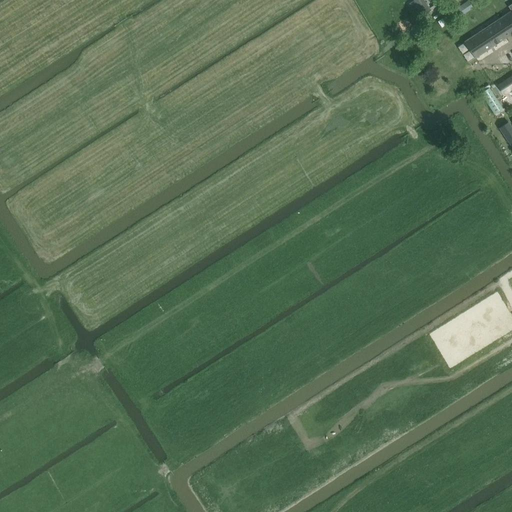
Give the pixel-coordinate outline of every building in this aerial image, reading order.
[(431,10),(423,0),(413,0),(424,15),(431,10)] [(468,1),(454,11),(459,18),(473,8),(468,1)] [(511,3),(507,6),(511,12),(495,22),(505,38),(511,33),(511,3)] [(449,15),(442,19),(446,25),(453,21),(449,15)] [(468,63),(505,38),(495,22),(457,47),(468,63)] [(489,88),(481,94),(494,115),(503,109),(489,88)] [(511,127),(508,122),(499,128),(507,140),(511,136),(511,127)]
